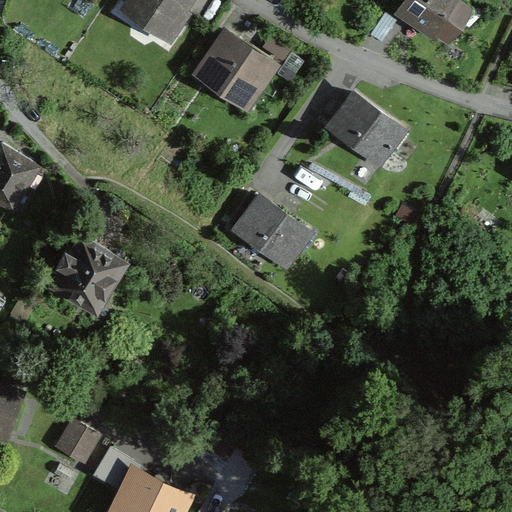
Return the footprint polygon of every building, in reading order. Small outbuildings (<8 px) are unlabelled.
[(194,0),(120,0),(119,3),(173,38),(194,7),(191,5),(194,0)] [(478,0),(404,0),(399,7),(439,34),(442,30),(453,38),(470,21),(478,0)] [(283,58),(226,19),(193,68),(250,107),(283,58)] [(411,123),(355,83),(325,124),(382,164),(411,123)] [(0,196),(14,204),(42,158),(1,133),(0,134),(0,196)] [(318,224),(260,185),(232,227),(290,266),(318,224)] [(82,226),(71,244),(67,241),(57,258),(61,261),(49,279),(99,309),(131,256),(82,226)] [(27,313),(12,309),(7,326),(22,330),(27,313)] [(0,436),(8,439),(27,387),(0,376),(0,436)] [(201,440),(227,454),(244,425),(218,410),(201,440)] [(86,459),(103,430),(73,412),(56,441),(86,459)] [(110,441),(97,472),(113,478),(126,448),(110,441)] [(184,511),(196,488),(133,457),(105,511),(184,511)]
